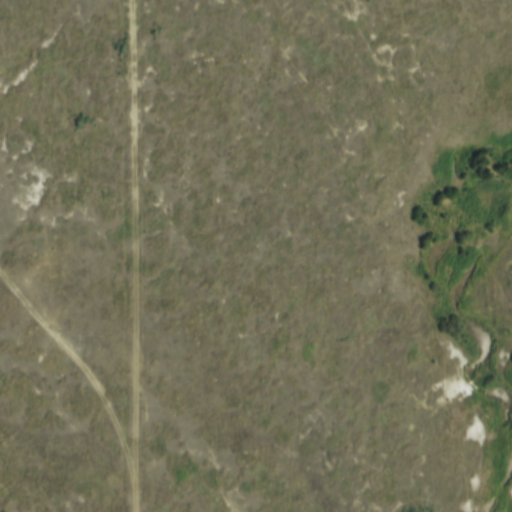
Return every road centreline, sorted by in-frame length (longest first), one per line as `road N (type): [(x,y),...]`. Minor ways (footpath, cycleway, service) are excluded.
road 1 (track): [(131,0),(138,481)]
road 2 (track): [(138,481),(105,391),(0,265)]
